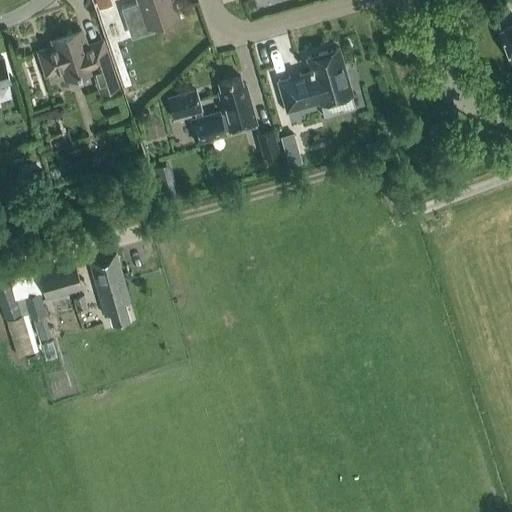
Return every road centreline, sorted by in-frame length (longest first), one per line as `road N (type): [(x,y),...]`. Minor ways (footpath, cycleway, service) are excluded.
road 1 (residential): [(364,0),(244,37),(215,22),(208,0)]
road 2 (tertiary): [(511,120),(475,112),(446,74),(421,0)]
